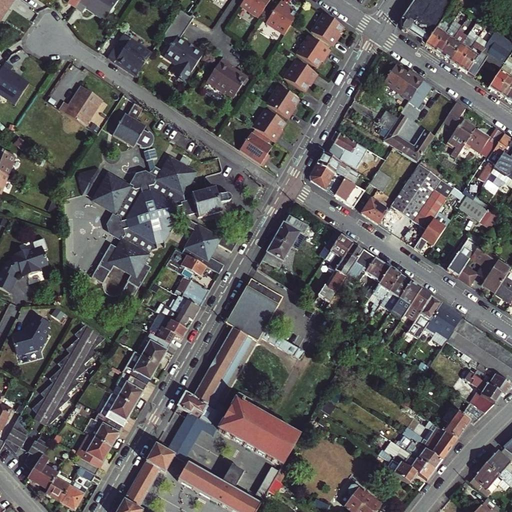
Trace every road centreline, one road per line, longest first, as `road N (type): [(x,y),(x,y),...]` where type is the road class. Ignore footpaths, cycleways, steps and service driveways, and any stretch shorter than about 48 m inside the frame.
road 1 (residential): [(101,511),(287,191)]
road 2 (residential): [(47,36),(287,191)]
road 3 (residential): [(511,332),(290,185)]
road 4 (residential): [(290,185),(376,31)]
road 5 (residential): [(376,31),(511,121)]
road 6 (tertiary): [(419,511),(511,408)]
